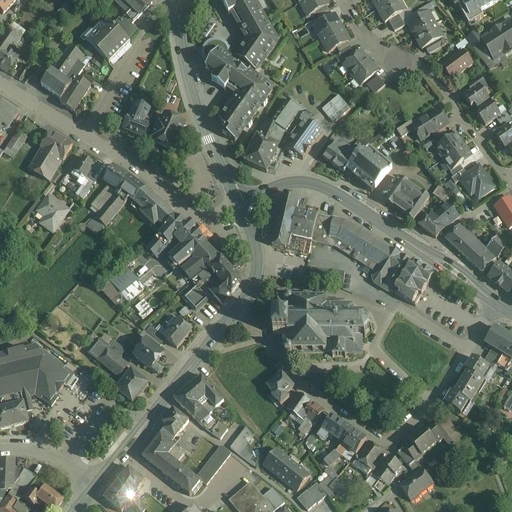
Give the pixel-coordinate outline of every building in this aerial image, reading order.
[(0,0),(0,13),(3,16),(17,0),(0,0)] [(152,4),(148,0),(116,0),(115,2),(121,8),(123,5),(125,7),(127,5),(133,11),(122,22),(121,22),(128,29),(131,26),(152,4)] [(252,0),(227,0),(229,1),(227,2),(228,4),(230,8),(231,10),(230,10),(239,26),(249,42),(241,53),(243,55),(239,62),(241,63),(252,71),(256,74),(268,57),(277,43),(275,40),(265,23),(264,19),(252,0)] [(308,0),(300,5),(308,17),(315,13),(327,7),(329,5),(325,0),(308,0)] [(371,0),(374,5),(375,5),(378,10),(377,10),(378,11),(396,0),(371,0)] [(399,0),(396,0),(378,11),(379,11),(382,16),(381,17),(385,24),(389,22),(399,16),(406,12),(399,0)] [(450,0),(456,8),(458,7),(467,23),(473,20),(474,23),(484,18),(481,12),(498,3),(496,0),(450,0)] [(327,7),(315,13),(318,19),(330,12),(327,7)] [(278,11),(266,18),(271,27),(282,20),(280,16),(281,16),(278,11)] [(330,12),(318,19),(321,24),(333,17),(330,12)] [(429,13),(408,25),(412,32),(412,31),(415,37),(415,38),(436,26),(429,13)] [(321,24),(314,28),(321,41),(342,29),(342,28),(341,29),(338,23),(339,23),(335,16),(333,17),(321,24)] [(399,16),(389,22),(392,27),(402,21),(399,16)] [(131,26),(128,29),(121,22),(122,22),(120,20),(113,27),(128,42),(137,31),(131,26)] [(402,21),(392,27),(395,32),(405,26),(402,21)] [(483,40),(482,41),(483,43),(495,61),(511,49),(511,21),(483,40)] [(113,27),(109,23),(88,44),(109,65),(121,53),(119,51),(128,42),(113,27)] [(436,26),(415,38),(416,38),(419,43),(419,44),(422,51),(426,49),(437,42),(443,39),(436,26)] [(21,40),(6,29),(0,37),(0,46),(10,54),(21,40)] [(342,29),(321,41),(329,54),(337,49),(347,43),(349,42),(345,35),(342,30),(342,29)] [(476,30),(464,38),(473,50),(483,43),(482,41),(483,40),(476,30)] [(465,41),(456,47),(459,52),(468,45),(465,41)] [(217,52),(228,59),(229,54),(228,49),(225,45),(221,42),(215,42),(210,43),(206,47),(204,51),(204,57),(205,62),(209,65),(217,52)] [(437,42),(426,49),(429,54),(440,48),(437,42)] [(347,43),(337,49),(340,54),(350,48),(347,43)] [(10,54),(0,46),(0,69),(7,74),(17,59),(10,54)] [(85,58),(70,48),(61,60),(74,69),(78,63),(80,65),(85,58)] [(340,54),(338,55),(341,60),(353,53),(350,48),(340,54)] [(463,51),(442,67),(452,81),(458,77),(473,65),(463,51)] [(217,52),(209,65),(206,69),(216,76),(212,82),(215,84),(225,91),(228,87),(240,96),(238,99),(222,122),(228,126),(225,130),(225,132),(226,131),(229,133),(227,137),(235,143),(246,127),(249,129),(252,124),(250,122),(262,105),(264,107),(268,103),(265,101),(272,90),(249,74),(239,67),(237,66),(232,62),(228,59),(217,52)] [(360,53),(345,65),(351,72),(366,60),(365,59),(363,61),(363,60),(363,59),(363,57),(363,56),(360,53)] [(85,58),(80,65),(85,68),(90,62),(85,58)] [(61,60),(53,72),(46,81),(44,79),(40,84),(43,86),(42,87),(62,102),(72,86),(70,84),(75,77),(77,79),(85,68),(80,65),(78,63),(74,69),(61,60)] [(366,60),(351,72),(356,79),(371,66),(368,63),(368,62),(365,62),(365,63),(364,62),(366,60)] [(252,71),(241,63),(240,65),(239,67),(249,74),(251,72),(252,71)] [(370,69),(369,68),(371,67),(371,66),(356,79),(358,82),(362,86),(377,73),(374,70),(373,69),(371,69),(370,69)] [(382,82),(378,78),(367,86),(371,91),(382,82)] [(481,78),(470,85),(474,90),(479,86),(480,86),(484,83),(481,78)] [(78,80),(61,106),(74,114),(91,88),(78,80)] [(382,82),(371,91),(375,96),(385,87),(382,82)] [(474,90),(464,97),(467,101),(467,102),(471,108),(475,106),(478,110),(490,101),(480,86),(479,86),(474,90)] [(332,123),(352,110),(342,96),(322,109),(332,123)] [(17,114),(0,101),(0,131),(2,128),(6,130),(17,114)] [(501,116),(490,101),(478,110),(481,114),(478,117),(482,123),(483,123),(486,127),(496,120),(501,116)] [(308,117),(288,102),(271,125),(292,139),(308,117)] [(150,111),(135,104),(123,131),(145,140),(150,128),(152,122),(146,119),(150,111)] [(415,127),(413,128),(414,131),(421,142),(448,125),(440,111),(415,127)] [(506,113),(501,116),(496,120),(500,125),(509,118),(506,113)] [(182,125),(165,117),(162,125),(159,124),(156,131),(151,142),(171,151),(172,153),(176,151),(175,149),(184,129),(186,128),(184,124),(182,125)] [(511,121),(509,118),(500,125),(503,130),(508,126),(511,123),(511,121)] [(412,122),(397,131),(402,139),(414,131),(413,128),(415,127),(412,122)] [(271,125),(267,123),(260,139),(258,137),(245,163),(267,173),(269,169),(270,167),(278,150),(285,136),(271,125)] [(304,124),(285,153),(301,164),(321,134),(304,124)] [(508,126),(503,130),(498,133),(502,137),(498,140),(502,146),(505,150),(507,149),(511,145),(511,129),(511,130),(508,126)] [(156,131),(150,128),(145,140),(151,142),(156,131)] [(18,132),(7,149),(16,155),(27,138),(18,132)] [(73,146),(51,133),(41,150),(42,151),(62,163),(63,163),(73,146)] [(444,143),(435,149),(444,161),(462,147),(458,141),(460,140),(456,135),(444,143)] [(441,138),(431,145),(434,150),(435,149),(444,143),(441,138)] [(352,153),(338,142),(324,160),(344,175),(358,157),(352,153)] [(431,145),(426,148),(430,153),(434,150),(431,145)] [(462,147),(444,161),(452,172),(460,166),(472,158),(468,152),(466,153),(462,147)] [(277,170),(285,153),(278,150),(270,167),(277,170)] [(366,150),(346,174),(372,195),(391,171),(366,150)] [(62,163),(42,151),(29,172),(50,184),(62,163)] [(95,166),(83,159),(74,173),(75,173),(72,177),(79,182),(82,178),(86,181),(88,178),(90,179),(92,176),(90,175),(95,166)] [(464,171),(460,166),(452,172),(450,173),(454,178),(464,171)] [(496,190),(479,167),(459,182),(471,198),(475,195),(480,202),(496,190)] [(128,178),(114,169),(113,170),(104,184),(110,187),(93,208),(101,214),(115,197),(119,193),(128,178)] [(146,191),(128,178),(119,193),(115,197),(125,205),(129,200),(134,204),(135,202),(146,191)] [(37,186),(28,180),(25,186),(34,191),(37,186)] [(430,200),(402,181),(386,204),(393,209),(394,208),(407,217),(406,218),(414,223),(430,200)] [(448,197),(440,186),(433,196),(444,203),(448,197)] [(176,218),(146,191),(135,202),(141,208),(145,211),(141,215),(154,228),(158,224),(165,230),(176,218)] [(466,202),(460,193),(455,197),(461,206),(466,202)] [(318,218),(296,213),(294,213),(297,198),(284,195),(272,247),(286,250),(289,237),(306,241),(311,242),(311,243),(312,243),(318,218)] [(511,196),(496,206),(511,231),(511,230),(511,196)] [(101,214),(96,220),(106,228),(125,205),(115,197),(101,214)] [(60,206),(49,198),(38,213),(39,214),(46,219),(41,226),(54,235),(69,214),(59,207),(60,206)] [(38,202),(29,213),(36,218),(39,214),(38,213),(43,206),(38,202)] [(141,208),(135,202),(134,204),(133,205),(132,208),(137,213),(141,208)] [(448,205),(429,220),(426,218),(419,227),(436,240),(443,231),(459,218),(448,205)] [(346,222),(318,216),(312,243),(336,249),(375,274),(372,278),(374,284),(373,284),(374,285),(375,286),(375,285),(387,293),(388,294),(389,293),(393,292),(393,293),(395,292),(396,295),(416,308),(424,295),(434,278),(432,277),(432,276),(352,226),(351,227),(346,223),(347,223),(346,222)] [(176,218),(165,230),(147,250),(158,259),(175,240),(188,228),(187,227),(176,218)] [(188,228),(175,240),(177,242),(179,244),(195,230),(196,231),(196,230),(193,227),(190,224),(187,227),(188,228)] [(496,259),(459,226),(446,241),(483,274),(496,259)] [(196,231),(195,230),(179,244),(183,248),(170,260),(177,267),(179,269),(193,259),(207,245),(208,244),(196,231)] [(306,241),(289,237),(286,250),(303,254),(306,241)] [(509,248),(497,238),(488,250),(498,259),(509,248)] [(207,245),(193,259),(196,262),(205,271),(206,273),(209,271),(221,260),(207,245)] [(241,280),(221,259),(221,260),(209,271),(219,282),(208,291),(210,293),(212,296),(223,308),(241,284),(241,280)] [(196,262),(183,272),(191,282),(205,271),(196,262)] [(506,271),(499,265),(489,279),(509,295),(511,290),(511,272),(511,274),(506,271)] [(148,288),(130,268),(104,291),(122,311),(148,288)] [(317,269),(310,268),(308,280),(315,281),(315,280),(317,269)] [(345,273),(317,269),(315,280),(344,284),(345,273)] [(206,273),(192,284),(196,288),(197,288),(206,297),(210,293),(208,291),(219,282),(209,271),(206,273)] [(206,297),(197,288),(196,288),(185,299),(196,311),(212,296),(210,293),(206,297)] [(339,301),(336,304),(327,304),(327,298),(284,298),(284,318),(273,318),(273,335),(284,335),(284,355),(333,355),(333,357),(332,358),(333,359),(334,358),(344,358),(345,359),(346,358),(345,357),(345,355),(356,355),(356,336),(364,336),(365,338),(366,338),(365,335),(369,331),(372,332),(373,331),(370,330),(370,324),(373,323),(372,321),(370,322),(366,318),(367,316),(365,315),(364,317),(354,317),(354,310),(355,308),(354,307),(352,309),(345,309),(346,304),(343,301),(339,301)] [(192,332),(179,321),(179,322),(175,318),(173,319),(167,326),(167,328),(171,331),(165,339),(177,350),(192,332)] [(416,340),(402,325),(379,347),(412,378),(424,366),(434,356),(436,354),(420,337),(416,340)] [(163,337),(151,327),(146,333),(151,337),(158,343),(163,337)] [(511,338),(498,330),(487,347),(492,350),(502,356),(511,361),(511,338)] [(158,343),(151,337),(147,342),(158,350),(162,346),(158,343)] [(147,342),(147,341),(135,357),(150,370),(151,371),(151,370),(158,376),(163,369),(156,364),(164,355),(163,354),(162,354),(158,350),(147,342)] [(126,352),(114,342),(110,347),(122,356),(126,352)] [(0,356),(0,410),(24,405),(26,414),(34,413),(29,393),(36,392),(43,396),(40,400),(51,408),(60,396),(58,395),(59,393),(60,394),(60,393),(60,392),(61,390),(62,389),(63,389),(64,388),(63,388),(64,386),(66,388),(67,387),(71,391),(79,381),(74,378),(75,376),(48,356),(44,357),(43,352),(36,347),(0,356)] [(122,356),(110,347),(107,350),(119,359),(122,356)] [(119,359),(107,350),(98,362),(116,377),(118,375),(125,380),(130,374),(126,370),(129,367),(119,359)] [(502,356),(492,350),(489,355),(499,361),(502,356)] [(499,361),(489,355),(486,360),(496,366),(499,361)] [(442,366),(434,356),(424,366),(429,372),(433,373),(442,366)] [(483,365),(473,359),(466,371),(468,372),(482,381),(482,380),(489,369),(483,365)] [(496,366),(486,360),(483,365),(489,369),(493,371),(496,366)] [(429,372),(424,366),(412,378),(416,382),(424,373),(429,372)] [(125,380),(116,392),(133,405),(149,386),(131,372),(130,374),(125,380)] [(482,381),(468,372),(461,384),(477,394),(485,382),(482,380),(482,381)] [(282,375),(267,388),(278,401),(277,403),(280,407),(289,399),(286,395),(294,388),(282,375)] [(224,403),(202,378),(186,391),(198,405),(203,401),(206,398),(216,410),(224,403)] [(477,394),(461,384),(454,395),(468,403),(471,405),(477,394)] [(198,405),(186,391),(177,399),(177,403),(195,420),(204,411),(201,408),(198,405)] [(454,395),(452,393),(445,405),(461,415),(468,403),(454,395)] [(312,404),(299,394),(287,411),(304,423),(307,419),(306,419),(310,414),(306,412),(312,404)] [(324,413),(312,404),(306,412),(310,414),(306,419),(307,419),(313,423),(312,425),(314,426),(315,425),(324,413)] [(24,405),(0,410),(0,431),(12,429),(29,425),(26,414),(24,405)] [(189,423),(174,411),(163,424),(167,428),(161,436),(176,447),(185,455),(187,457),(190,459),(204,439),(205,438),(188,424),(189,423)] [(211,418),(204,411),(195,420),(201,426),(221,441),(228,431),(217,423),(211,418)] [(352,431),(332,417),(321,433),(329,439),(330,437),(342,445),(352,431)] [(312,429),(305,423),(300,429),(306,435),(312,429)] [(455,444),(437,423),(433,427),(443,440),(450,449),(455,444)] [(424,430),(409,443),(402,448),(404,450),(398,455),(403,460),(401,462),(403,465),(405,463),(409,469),(410,469),(413,473),(420,468),(416,463),(443,440),(433,427),(431,425),(424,430)] [(246,429),(239,438),(248,445),(249,444),(254,437),(246,429)] [(342,445),(342,446),(347,450),(356,456),(367,441),(352,431),(342,445)] [(329,439),(321,433),(318,437),(325,442),(326,443),(329,439)] [(318,437),(313,434),(307,442),(312,446),(314,444),(313,444),(318,437)] [(176,447),(161,436),(142,460),(167,479),(167,478),(181,488),(180,489),(190,497),(201,483),(177,465),(168,457),(176,447)] [(325,442),(318,437),(313,444),(314,444),(321,449),(325,442)] [(248,446),(238,439),(231,449),(239,456),(248,446)] [(369,443),(356,459),(373,472),(385,455),(369,443)] [(248,445),(248,446),(239,456),(255,468),(257,466),(249,444),(248,445)] [(342,446),(336,454),(335,453),(324,463),(329,469),(341,458),(347,450),(342,446)] [(185,455),(176,447),(168,457),(177,465),(185,455)] [(219,450),(196,479),(201,483),(206,487),(232,455),(221,447),(219,450)] [(264,467),(275,476),(288,460),(277,451),(264,467)] [(389,459),(376,477),(381,482),(388,488),(402,469),(389,459)] [(275,476),(286,484),(299,468),(288,460),(275,476)] [(13,467),(0,465),(0,493),(6,494),(6,489),(12,489),(13,470),(13,467)] [(310,477),(299,468),(286,484),(291,488),(297,493),(310,477)] [(145,483),(129,469),(120,480),(120,481),(120,480),(134,497),(145,483)] [(335,475),(329,469),(325,472),(331,479),(335,475)] [(23,471),(13,470),(12,489),(15,485),(23,471)] [(36,480),(23,471),(15,485),(27,493),(29,490),(36,480)] [(422,471),(399,488),(411,503),(434,486),(422,471)] [(329,478),(318,487),(327,496),(328,497),(333,493),(329,488),(334,483),(329,478)] [(120,481),(104,501),(118,511),(123,511),(125,510),(135,498),(134,497),(120,480),(120,481)] [(348,490),(338,480),(334,483),(329,488),(333,493),(339,498),(348,490)] [(388,488),(381,482),(375,489),(384,496),(390,490),(388,488)] [(262,498),(250,484),(229,503),(237,511),(286,511),(285,510),(282,511),(275,511),(285,504),(273,490),(262,498)] [(307,491),(297,500),(308,511),(318,503),(319,504),(327,496),(318,487),(316,484),(307,492),(307,491)] [(27,493),(15,485),(12,489),(8,497),(17,502),(22,499),(27,493)] [(63,502),(43,489),(38,497),(29,490),(27,493),(22,499),(33,507),(37,502),(51,511),(55,511),(56,511),(63,502)] [(17,502),(8,497),(5,501),(0,505),(0,511),(14,511),(12,510),(17,502)] [(135,498),(125,510),(128,511),(144,511),(146,510),(135,498)]
